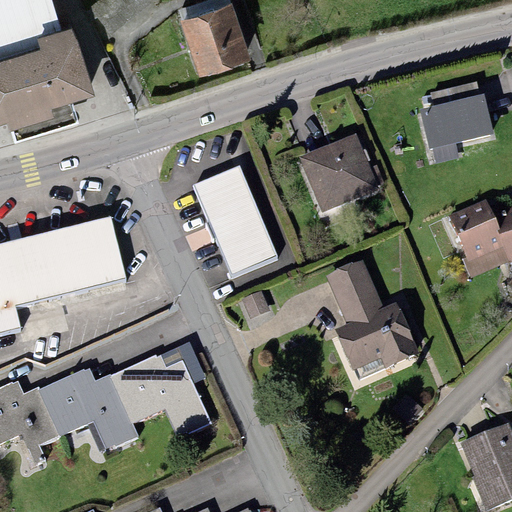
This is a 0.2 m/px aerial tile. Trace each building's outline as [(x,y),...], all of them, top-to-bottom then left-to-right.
[(0,0),(0,61),(40,49),(37,38),(62,31),(52,0),(0,0)] [(149,0),(98,0),(89,8),(111,35),(151,2),(149,0)] [(182,21),(179,21),(198,79),(251,62),(232,4),(230,5),(228,0),(206,0),(178,9),(182,21)] [(40,49),(0,61),(0,126),(7,124),(10,132),(55,118),(52,110),(72,103),(94,96),(72,28),(62,31),(37,38),(40,49)] [(433,105),(418,109),(427,150),(494,134),(484,94),(479,95),(476,82),(430,93),(433,105)] [(55,118),(10,132),(13,144),(79,124),(72,103),(52,110),(55,118)] [(356,134),(298,157),(321,213),(379,190),(356,134)] [(240,165),(191,185),(230,277),(279,257),(240,165)] [(486,198),(448,215),(466,256),(468,261),(502,247),(508,261),(511,259),(511,207),(493,216),(486,198)] [(111,216),(0,242),(0,335),(23,330),(16,305),(126,278),(111,216)] [(468,261),(466,256),(461,258),(470,278),(508,261),(502,247),(468,261)] [(347,323),(335,329),(352,370),(354,369),(381,357),(385,368),(419,353),(396,301),(383,307),(363,261),(327,277),(347,323)] [(261,291),(241,299),(249,319),(269,310),(261,291)] [(189,341),(157,356),(164,371),(181,363),(190,384),(205,377),(189,341)] [(17,379),(0,386),(0,445),(20,437),(33,467),(48,461),(41,446),(88,425),(100,453),(137,436),(131,421),(166,406),(178,434),(207,421),(190,384),(181,363),(164,371),(157,356),(96,382),(89,367),(38,389),(37,387),(24,393),(17,379)] [(381,357),(354,369),(358,379),(385,368),(381,357)] [(414,418),(422,409),(412,400),(405,410),(414,418)] [(511,431),(508,423),(459,442),(486,508),(511,498),(511,431)]
